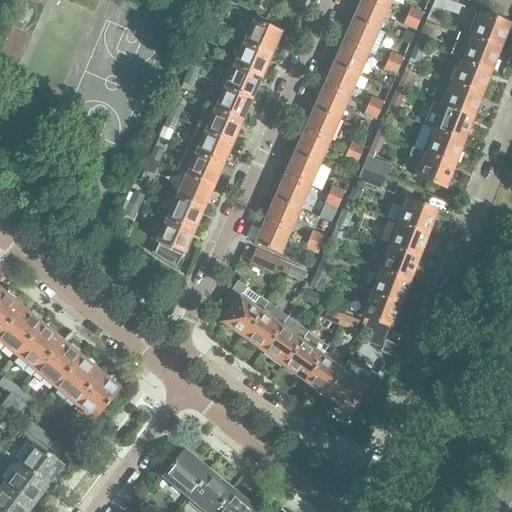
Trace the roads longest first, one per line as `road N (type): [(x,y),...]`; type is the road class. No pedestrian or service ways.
road 1 (residential): [(364,452),(511,89)]
road 2 (residential): [(193,333),(328,0)]
road 3 (residential): [(170,382),(0,235)]
road 4 (residential): [(193,333),(364,452)]
road 5 (residential): [(336,511),(187,394)]
road 6 (residential): [(101,511),(187,394)]
